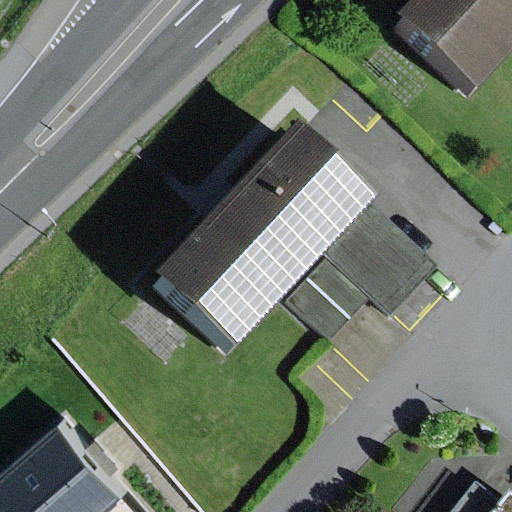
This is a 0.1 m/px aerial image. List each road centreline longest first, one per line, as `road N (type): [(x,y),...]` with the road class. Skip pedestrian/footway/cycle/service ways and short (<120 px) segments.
road 1 (secondary): [(127,49),(0,184)]
road 2 (residential): [(511,365),(467,321),(511,271)]
